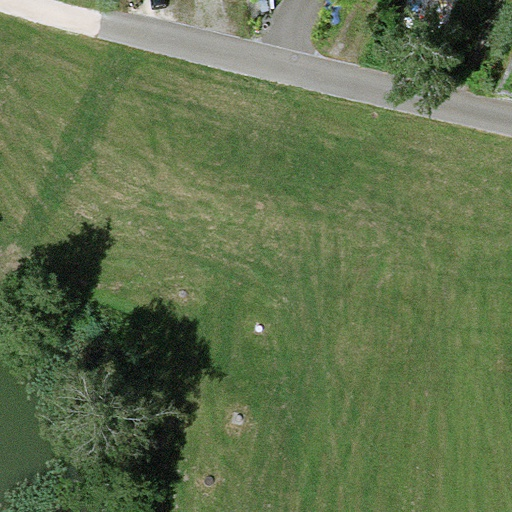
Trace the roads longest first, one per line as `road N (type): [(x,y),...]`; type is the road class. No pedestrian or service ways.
road 1 (residential): [(77,25),(338,80)]
road 2 (residential): [(511,116),(338,80)]
